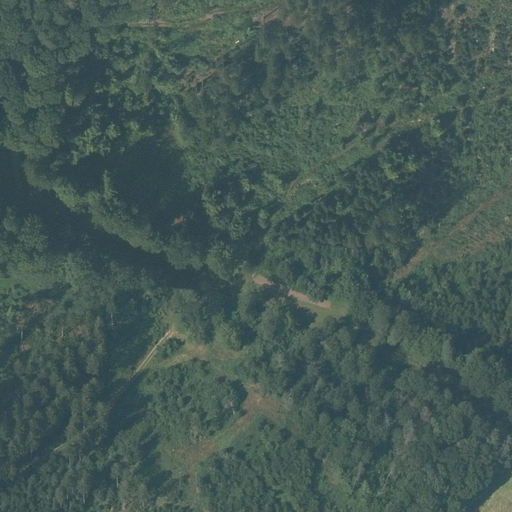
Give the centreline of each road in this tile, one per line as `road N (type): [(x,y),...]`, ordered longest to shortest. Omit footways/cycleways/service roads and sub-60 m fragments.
road 1 (track): [(0,482),(96,427),(149,355),(234,265),(306,305),(361,306),(394,289),(511,180)]
road 2 (track): [(0,118),(18,191),(0,255)]
